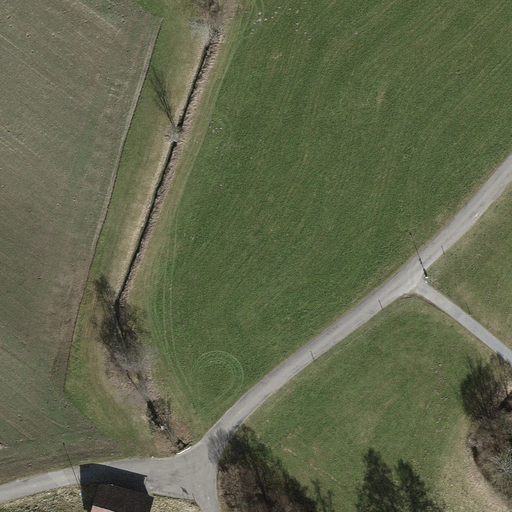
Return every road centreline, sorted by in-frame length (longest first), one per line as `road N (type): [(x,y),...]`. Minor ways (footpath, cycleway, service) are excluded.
road 1 (unclassified): [(202,469),(236,413),(404,278),(511,163)]
road 2 (unclassified): [(0,496),(80,476),(202,469)]
road 3 (track): [(511,359),(404,278)]
